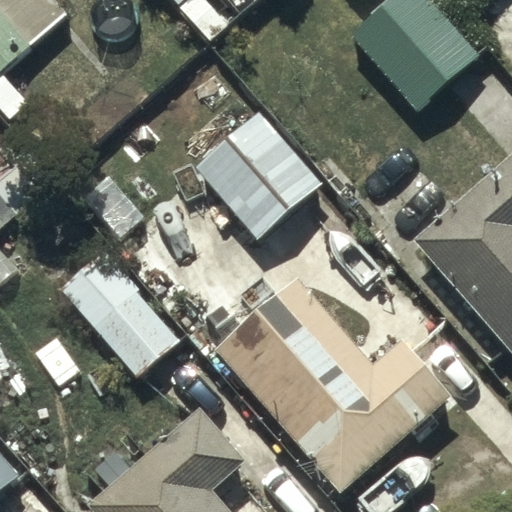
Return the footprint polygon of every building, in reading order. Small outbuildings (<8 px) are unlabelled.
[(0,0),(0,77),(68,17),(52,0),(0,0)] [(230,0),(247,18),(266,0),(230,0)] [(423,0),(398,0),(351,41),(416,116),(478,63),(423,0)] [(260,119),(197,173),(258,245),(322,191),(260,119)] [(0,233),(33,206),(11,179),(35,160),(10,129),(0,137),(0,233)] [(511,156),(413,244),(511,355),(511,156)] [(110,258),(65,296),(139,381),(180,346),(139,299),(142,296),(110,258)] [(299,287),(219,355),(341,498),(450,405),(402,348),(373,373),(299,287)] [(203,418),(91,511),(227,511),(216,498),(248,471),(203,418)] [(0,453),(0,499),(23,481),(0,453)]
